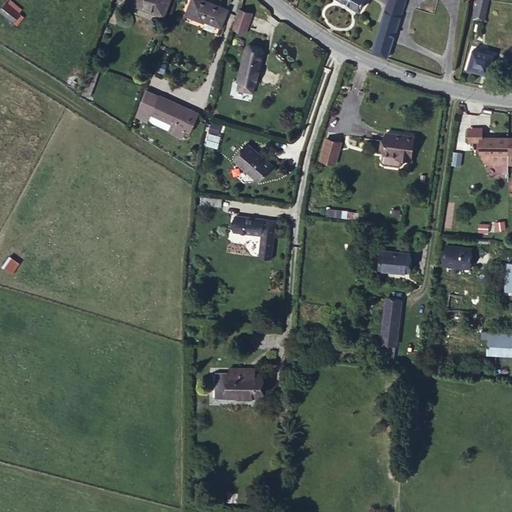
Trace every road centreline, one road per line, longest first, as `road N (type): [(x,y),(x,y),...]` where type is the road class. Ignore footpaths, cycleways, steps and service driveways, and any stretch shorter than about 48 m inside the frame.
road 1 (residential): [(454,88),(423,284)]
road 2 (residential): [(340,46),(307,145),(292,236)]
road 3 (unknown): [(232,0),(204,85),(192,89),(158,73)]
road 4 (tertiary): [(454,88),(340,46)]
